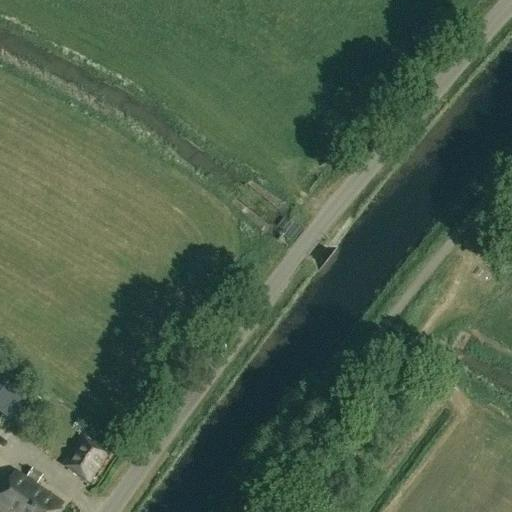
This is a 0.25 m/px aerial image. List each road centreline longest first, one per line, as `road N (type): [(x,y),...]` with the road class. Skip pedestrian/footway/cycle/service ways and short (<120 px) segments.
road 1 (unclassified): [(108,511),(312,233),(511,1)]
road 2 (track): [(466,223),(448,277),(315,511)]
